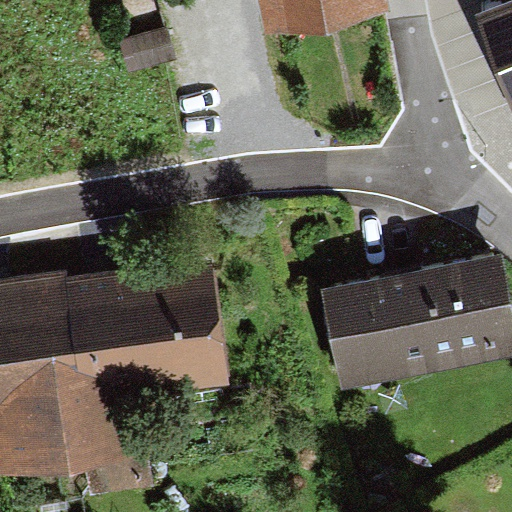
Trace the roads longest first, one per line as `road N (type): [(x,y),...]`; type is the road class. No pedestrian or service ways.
road 1 (residential): [(435,173),(275,171),(0,215)]
road 2 (residential): [(435,173),(410,0)]
